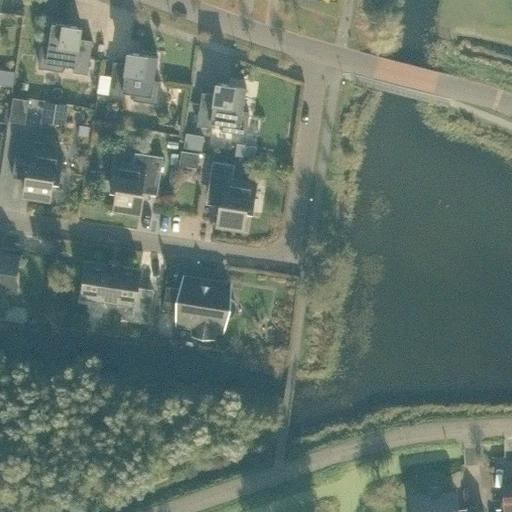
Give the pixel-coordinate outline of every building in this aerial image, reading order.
[(73,67),(72,73),(87,75),(92,41),(79,39),(81,28),(52,23),(48,46),(42,45),(39,68),(64,72),(64,66),(73,67)] [(154,82),(158,57),(128,53),(126,65),(113,63),(108,96),(123,98),(124,93),(135,94),(134,99),(132,98),(131,100),(156,103),(160,81),(158,81),(158,83),(154,82)] [(13,85),(15,73),(5,71),(3,83),(13,85)] [(248,114),(242,113),(246,88),(216,83),(214,95),(202,93),(196,127),(211,129),(212,123),(223,125),(222,129),(222,131),(245,134),(248,114)] [(13,98),(9,122),(25,124),(28,100),(13,98)] [(89,126),(80,125),(78,136),(88,137),(89,126)] [(202,151),(205,136),(186,133),(183,147),(202,151)] [(27,175),(24,194),(50,198),(52,181),(58,183),(61,161),(62,156),(44,153),(46,143),(18,139),(14,161),(14,165),(30,167),(29,176),(27,175)] [(198,168),(200,154),(182,151),(179,165),(198,168)] [(162,161),(163,157),(135,153),(134,161),(132,167),(115,164),(111,191),(117,191),(114,208),(140,212),(143,193),(141,193),(142,185),(158,187),(162,161)] [(252,212),(256,186),(231,182),(234,165),(212,161),(207,195),(223,197),(222,205),(220,205),(217,223),(243,227),(246,211),(252,212)] [(0,285),(12,287),(16,258),(0,255),(0,254),(0,253),(0,285)] [(134,305),(132,318),(148,321),(153,291),(137,288),(140,272),(86,264),(81,297),(134,305)] [(226,298),(228,286),(185,279),(183,290),(166,287),(162,310),(180,313),(178,323),(196,326),(195,335),(211,337),(216,338),(216,332),(221,333),(223,317),(227,318),(231,317),(234,313),(235,305),(234,302),(230,299),(226,298)] [(511,511),(511,484),(503,485),(504,511),(511,511)] [(413,511),(483,511),(483,507),(468,508),(468,509),(456,510),(455,492),(442,493),(442,485),(426,486),(427,494),(413,495),(413,511)]
